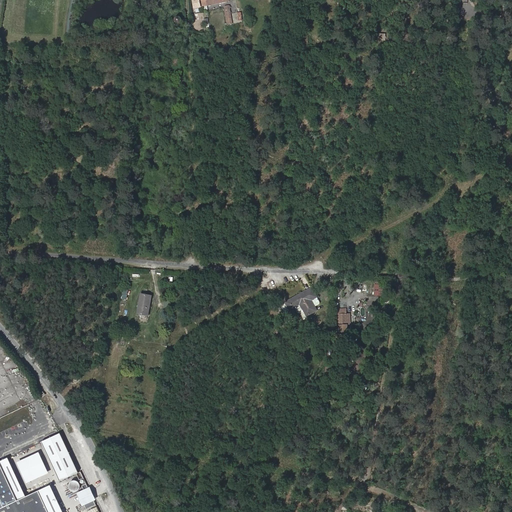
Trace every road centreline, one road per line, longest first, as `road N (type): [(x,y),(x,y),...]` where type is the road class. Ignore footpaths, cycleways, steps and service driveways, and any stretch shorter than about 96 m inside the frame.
road 1 (residential): [(511,281),(0,252)]
road 2 (unclassified): [(120,511),(69,410),(0,326)]
road 3 (unknown): [(196,54),(196,263)]
